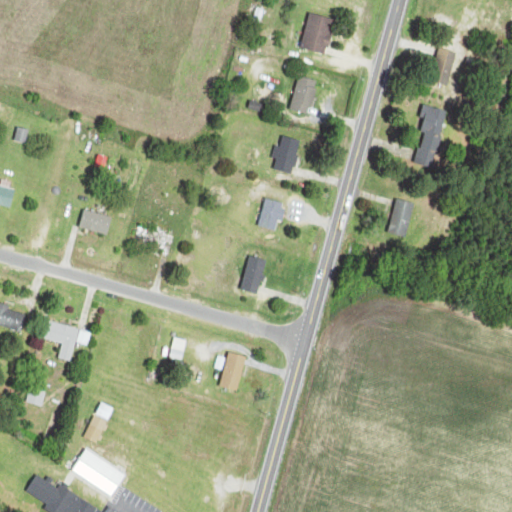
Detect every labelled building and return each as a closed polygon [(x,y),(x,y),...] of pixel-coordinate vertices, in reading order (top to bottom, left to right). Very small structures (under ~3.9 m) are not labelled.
[(337,22),(311,15),(302,47),(327,54),(337,22)] [(448,87),(460,54),(442,47),(429,80),(448,87)] [(311,115),(321,81),(301,76),(291,109),(311,115)] [(434,163),(443,107),(426,104),(417,160),(434,163)] [(275,170),(295,173),(300,139),(280,136),(275,170)] [(0,204),(11,208),(16,190),(0,185),(0,204)] [(287,204),(267,198),(259,225),(279,231),(287,204)] [(389,234),(407,238),(415,204),(398,199),(389,234)] [(113,217),(85,209),(80,228),(108,235),(113,217)] [(136,244),(166,251),(171,233),(140,226),(136,244)] [(268,260),(250,256),(243,290),(261,294),(268,260)] [(27,313),(0,304),(0,326),(21,333),(27,313)] [(50,322),(46,339),(64,344),(60,359),(74,362),(82,330),(50,322)] [(171,356),(182,360),(188,342),(177,339),(171,356)] [(222,387),(239,392),(248,356),(230,352),(222,387)] [(44,405),(46,391),(31,388),(29,403),(44,405)] [(52,511),(100,511),(38,475),(25,496),(52,511)]
